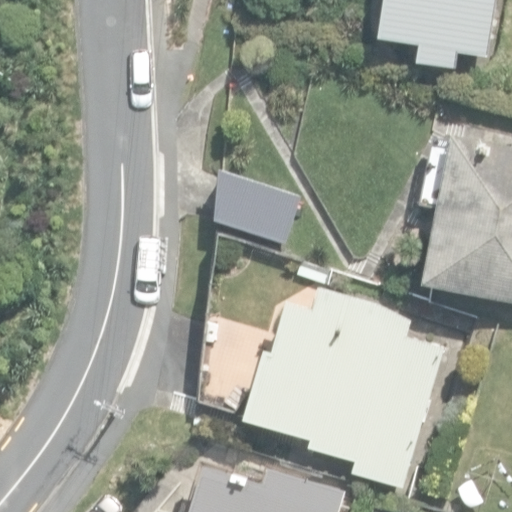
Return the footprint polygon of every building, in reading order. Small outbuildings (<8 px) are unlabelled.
[(420,61),(456,66),(459,47),(491,52),(498,0),(387,0),(383,35),(423,41),(420,61)] [(423,284),(511,301),(511,145),(452,134),(423,284)] [(219,221),(290,243),(305,194),(223,169),(219,221)] [(411,320),(380,302),(319,285),(313,307),(287,300),(272,351),(263,348),(243,419),(311,439),(309,446),(356,460),(352,471),(404,487),(445,346),(406,335),(411,320)] [(342,511),(350,489),(272,464),(267,481),(205,461),(189,511),(342,511)]
